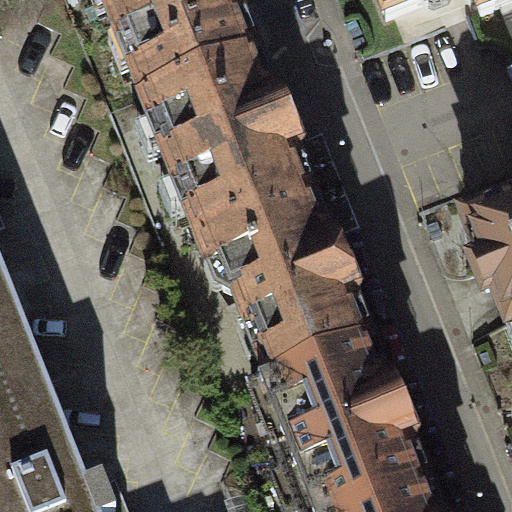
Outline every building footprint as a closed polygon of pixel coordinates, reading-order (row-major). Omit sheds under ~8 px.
[(225,0),(100,0),(141,102),(249,59),(225,0)] [(511,0),(376,0),(385,21),(437,0),(475,0),(481,14),(511,2),(511,0)] [(249,59),(141,102),(198,246),(306,203),(249,59)] [(306,203),(198,246),(209,272),(218,276),(235,301),(268,384),(363,347),(306,203)] [(511,205),(464,224),(481,266),(474,269),(486,299),(491,297),(506,335),(511,332),(511,205)] [(92,511),(0,278),(0,511),(92,511)] [(363,347),(268,384),(252,390),(276,452),(284,449),(308,511),(366,511),(420,491),(363,347)] [(428,511),(420,491),(366,511),(428,511)]
